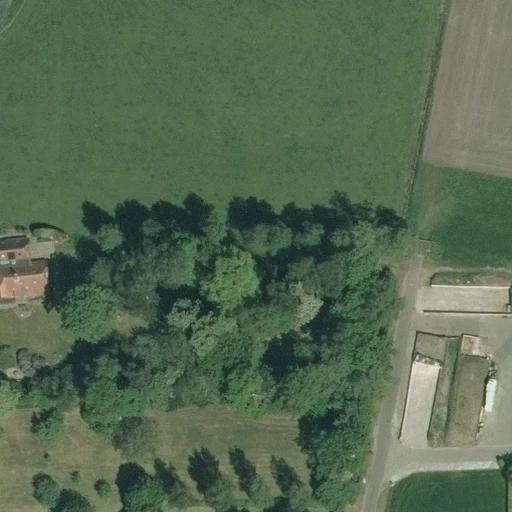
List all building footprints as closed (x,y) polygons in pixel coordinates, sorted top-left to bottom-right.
[(0,294),(1,300),(49,295),(46,263),(30,264),(27,241),(0,243),(0,294)] [(506,280),(437,279),(437,292),(506,293),(506,280)] [(439,317),(475,316),(475,296),(438,298),(439,317)] [(445,370),(447,361),(424,355),(421,364),(445,370)] [(460,438),(485,440),(492,366),(467,363),(460,438)]
